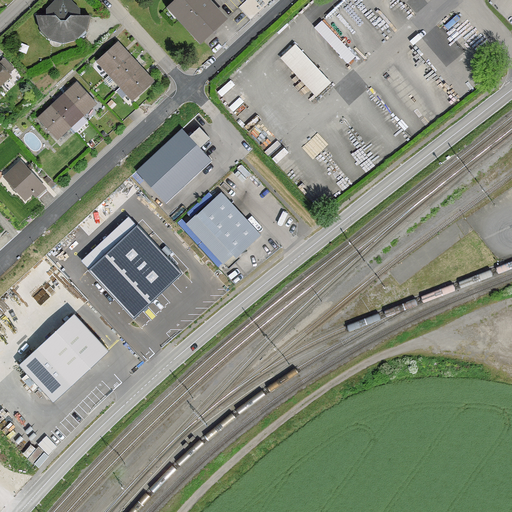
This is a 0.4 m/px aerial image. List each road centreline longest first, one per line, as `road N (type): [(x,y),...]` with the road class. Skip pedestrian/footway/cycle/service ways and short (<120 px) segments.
road 1 (primary): [(20,511),(166,367),(511,91)]
road 2 (residential): [(0,263),(187,86)]
road 3 (residential): [(187,86),(283,0)]
